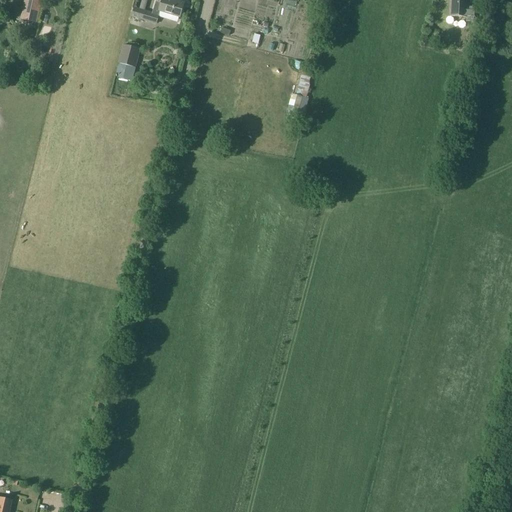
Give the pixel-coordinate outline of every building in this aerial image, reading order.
[(41,0),(26,0),(22,19),(37,23),(41,0)] [(135,9),(133,17),(157,24),(161,11),(180,17),(184,5),(169,0),(158,0),(157,3),(154,14),(144,12),(147,0),(145,0),(141,0),(139,10),(135,9)] [(451,16),(452,16),(466,17),(468,17),(468,21),(477,21),(478,7),(466,7),(466,1),(467,1),(467,0),(464,0),(452,0),(453,0),(452,16),(451,16)] [(320,15),(316,28),(320,30),(324,16),(320,15)] [(223,28),(221,34),(229,37),(231,31),(223,28)] [(469,30),(466,41),(467,41),(473,43),(476,32),(469,30)] [(254,34),(252,43),(258,45),(261,36),(254,34)] [(120,56),(118,63),(121,64),(131,67),(133,67),(138,49),(124,45),(123,45),(120,56)] [(309,70),(311,64),(304,62),(302,68),(304,69),(309,70)] [(304,69),(296,96),(306,98),(309,85),(313,71),(309,70),(304,69)] [(292,95),(287,111),(303,115),(307,99),(306,98),(296,96),(292,95)] [(0,511),(10,511),(13,500),(5,498),(0,496),(0,511)]
